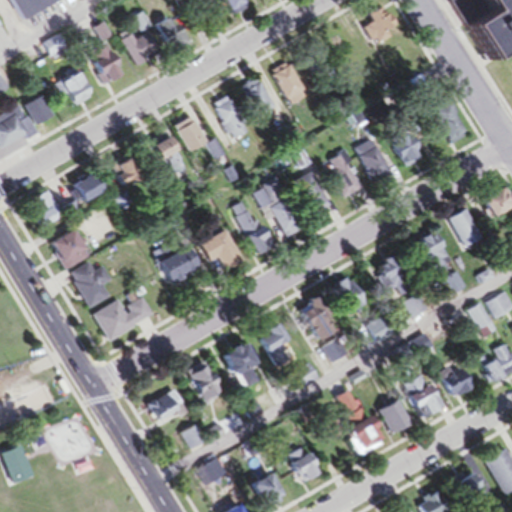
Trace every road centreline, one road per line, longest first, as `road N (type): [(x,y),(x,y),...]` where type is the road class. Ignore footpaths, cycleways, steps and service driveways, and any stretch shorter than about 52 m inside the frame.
road 1 (residential): [(93,389),(509,146)]
road 2 (residential): [(0,185),(322,0)]
road 3 (primary): [(169,511),(0,236)]
road 4 (residential): [(323,511),(511,403)]
road 5 (residential): [(412,0),(511,150)]
